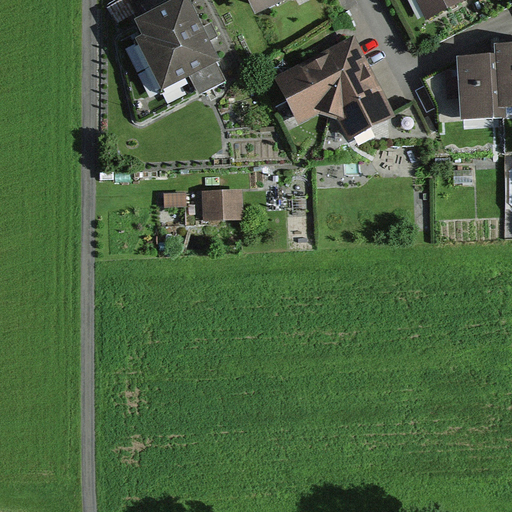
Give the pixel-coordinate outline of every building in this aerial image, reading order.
[(198,0),(189,0),(139,25),(175,98),(201,85),(209,102),(242,86),(198,0)] [(259,0),(269,17),(298,0),(259,0)] [(425,0),(435,19),(472,0),(425,0)] [(298,121),(333,103),(352,46),(279,83),(298,121)] [(389,118),(352,46),(333,103),(351,137),(389,118)] [(498,61),(500,109),(511,108),(511,53),(497,54),(498,61)] [(500,109),(498,61),(461,63),(464,121),(500,119),(500,109)] [(382,144),(382,169),(417,168),(416,143),(382,144)] [(243,192),(206,193),(208,222),(244,221),(243,192)]
